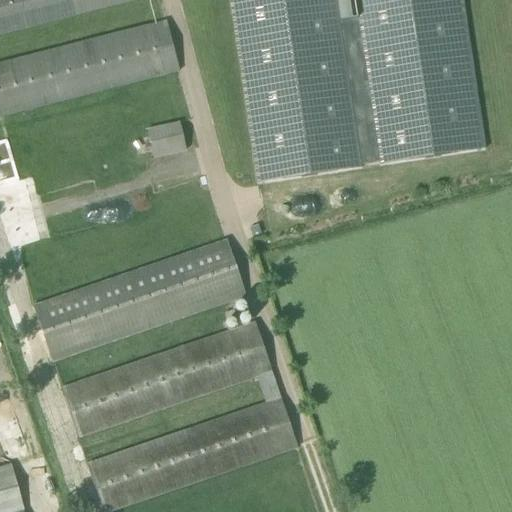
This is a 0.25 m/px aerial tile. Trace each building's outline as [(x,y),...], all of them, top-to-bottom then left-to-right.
[(0,0),(0,37),(144,0),(0,0)] [(228,0),(257,185),(362,169),(361,166),(379,163),(379,166),(483,150),(460,0),(228,0)] [(0,120),(180,74),(166,21),(0,63),(0,120)] [(185,153),(179,124),(146,131),(152,160),(185,153)] [(252,237),(261,234),(258,226),(249,229),(252,237)] [(226,241),(31,307),(51,366),(246,300),(226,241)] [(264,405),(86,465),(101,511),(121,511),(297,451),(254,323),(60,389),(78,441),(256,380),(264,405)] [(0,511),(22,511),(11,467),(0,470),(0,511)]
